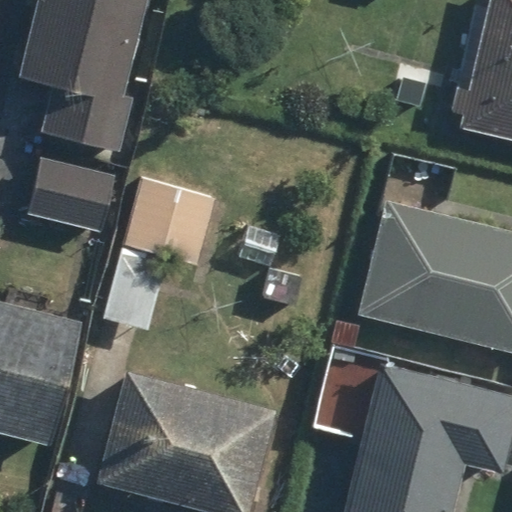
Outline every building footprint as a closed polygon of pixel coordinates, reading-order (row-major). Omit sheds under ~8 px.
[(33,0),(17,68),(52,77),(39,131),(109,148),(145,0),(33,0)] [(511,0),(491,0),(463,130),(511,140),(511,0)] [(44,155),(30,211),(100,228),(114,172),(44,155)] [(112,511),(248,511),(324,190),(194,160),(112,511)] [(511,230),(387,200),(358,316),(511,354),(511,230)] [(81,319),(0,297),(0,428),(48,442),(81,319)] [(511,394),(379,364),(344,511),(453,511),(465,463),(504,472),(511,439),(511,394)]
